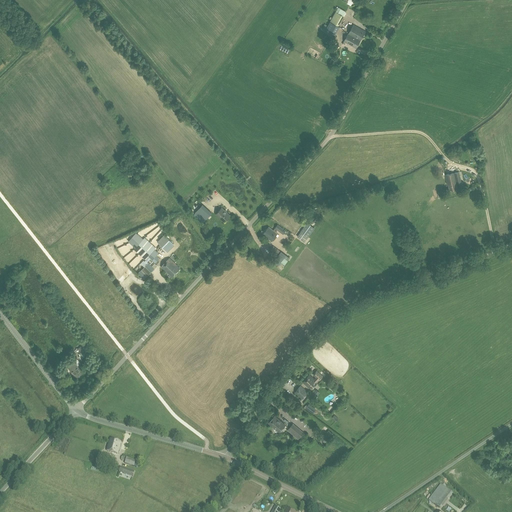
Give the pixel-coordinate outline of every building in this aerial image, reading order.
[(330,22),(338,26),(344,16),(336,11),(330,22)] [(338,26),(330,22),(330,21),(324,31),(334,37),(340,27),(338,26)] [(349,33),(361,40),(365,31),(353,25),(349,33)] [(361,40),(349,33),(344,41),(356,48),(361,40)] [(459,172),(454,173),(445,175),(447,186),(448,186),(449,190),(458,188),(457,184),(462,183),(459,172)] [(195,212),(196,213),(195,215),(200,220),(202,218),(205,221),(212,213),(203,204),(195,212)] [(222,207),(216,214),(224,222),(230,215),(222,207)] [(315,228),(307,222),(297,236),(305,242),(315,228)] [(276,232),(277,230),(283,234),(286,230),(278,224),(275,228),(273,230),(269,227),(266,229),(264,231),(265,232),(263,234),(271,241),(277,233),(276,232)] [(128,241),(135,248),(134,250),(144,259),(147,256),(153,249),(155,247),(144,238),(142,240),(135,233),(128,241)] [(174,245),(166,236),(164,235),(157,242),(159,243),(167,252),(174,245)] [(277,257),(273,261),(279,265),(286,255),(281,251),(273,246),(270,250),(275,254),(275,255),(277,257)] [(147,256),(150,258),(155,262),(155,263),(159,259),(155,256),(158,253),(153,249),(147,256)] [(143,263),(145,265),(145,266),(151,272),(154,269),(157,266),(154,264),(155,262),(150,258),(149,260),(147,259),(143,263)] [(169,258),(161,267),(172,277),(180,268),(169,258)] [(145,267),(141,270),(138,273),(144,279),(150,273),(145,267)] [(78,352),(80,355),(88,349),(86,345),(78,352)] [(73,360),(66,365),(76,377),(82,372),(73,360)] [(318,382),(319,380),(323,376),(317,370),(313,375),(315,377),(314,379),(309,375),(303,382),(311,389),(318,382)] [(302,399),(308,392),(300,386),(295,392),(302,399)] [(311,395),(315,398),(319,393),(315,390),(311,395)] [(305,408),(313,414),(316,409),(309,404),(305,408)] [(275,416),(269,423),(279,432),(285,425),(275,416)] [(287,431),(298,440),(304,433),(293,424),(287,431)] [(329,430),(321,439),(325,443),(333,434),(329,430)] [(110,439),(106,450),(117,454),(121,442),(110,439)] [(102,466),(103,464),(114,467),(115,462),(105,458),(105,459),(101,458),(102,453),(99,452),(95,464),(102,466)] [(125,461),(125,463),(134,467),(136,461),(127,457),(122,456),(121,460),(125,461)] [(121,467),(119,472),(132,476),(134,471),(121,467)] [(453,494),(440,484),(428,500),(441,509),(453,494)]
